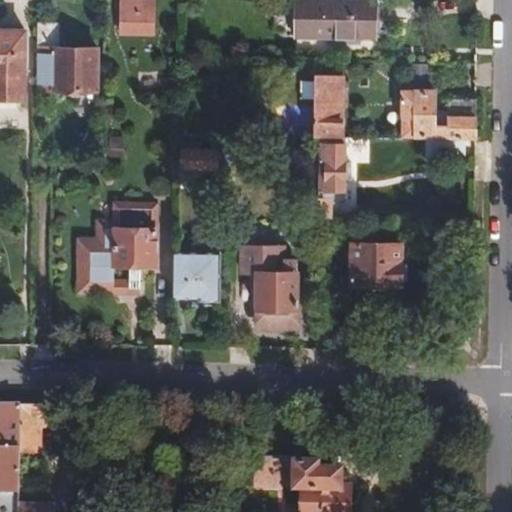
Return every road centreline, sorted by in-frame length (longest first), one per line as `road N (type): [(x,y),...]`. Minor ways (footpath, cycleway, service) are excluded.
road 1 (residential): [(499,382),(0,374)]
road 2 (residential): [(502,0),(499,382)]
road 3 (residential): [(499,382),(498,511)]
